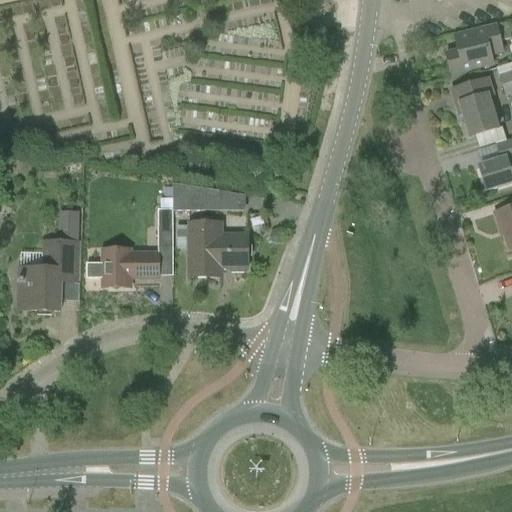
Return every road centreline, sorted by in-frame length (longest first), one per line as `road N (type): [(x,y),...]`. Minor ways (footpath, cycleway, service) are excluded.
road 1 (tertiary): [(282,344),(360,70),(368,0)]
road 2 (residential): [(282,344),(190,328),(135,334),(37,379)]
road 3 (residential): [(481,363),(416,134)]
road 4 (residential): [(481,363),(282,344)]
road 5 (secondary): [(317,469),(432,465),(511,449)]
road 6 (secondary): [(38,476),(196,473)]
